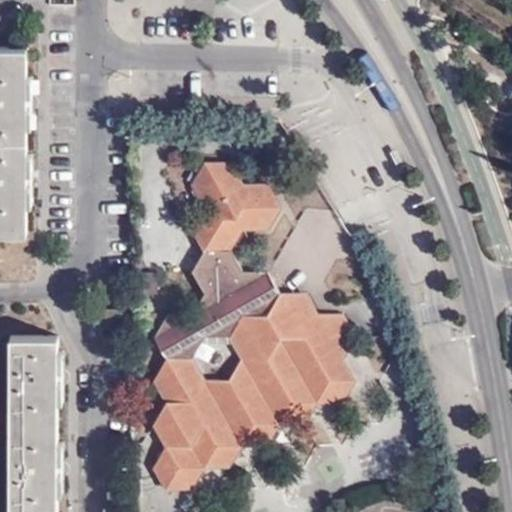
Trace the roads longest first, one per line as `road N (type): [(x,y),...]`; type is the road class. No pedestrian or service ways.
road 1 (secondary): [(324,0),(409,135),(477,290)]
road 2 (secondary): [(477,290),(440,148),(368,0)]
road 3 (residential): [(70,295),(97,236),(102,0)]
road 4 (residential): [(102,511),(101,359),(80,322)]
road 5 (secondary): [(511,474),(477,290)]
